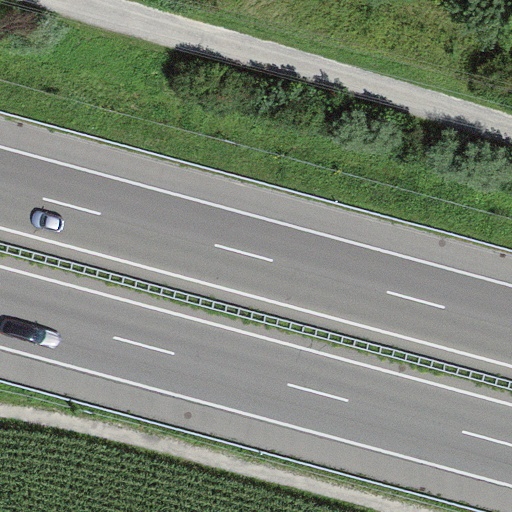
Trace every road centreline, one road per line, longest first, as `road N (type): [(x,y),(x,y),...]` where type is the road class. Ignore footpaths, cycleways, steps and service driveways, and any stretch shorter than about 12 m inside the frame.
road 1 (motorway): [(0,308),(511,447)]
road 2 (motorway): [(511,326),(0,188)]
road 3 (track): [(511,130),(85,0)]
